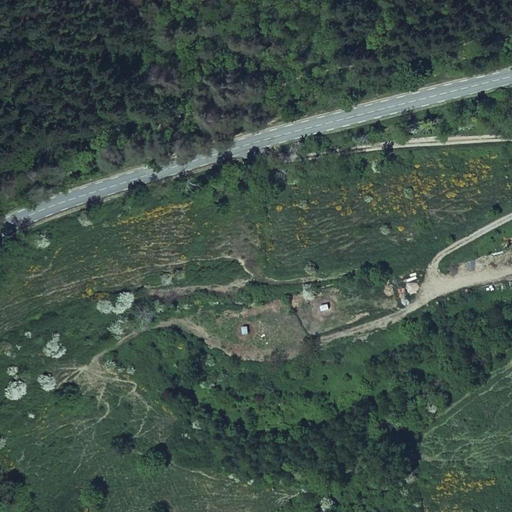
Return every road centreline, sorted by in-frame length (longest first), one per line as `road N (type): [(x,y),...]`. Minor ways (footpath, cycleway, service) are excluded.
road 1 (secondary): [(0,229),(60,202),(253,142),(511,75)]
road 2 (track): [(253,142),(277,154),(511,138)]
road 3 (track): [(511,216),(437,258),(432,301),(319,340)]
